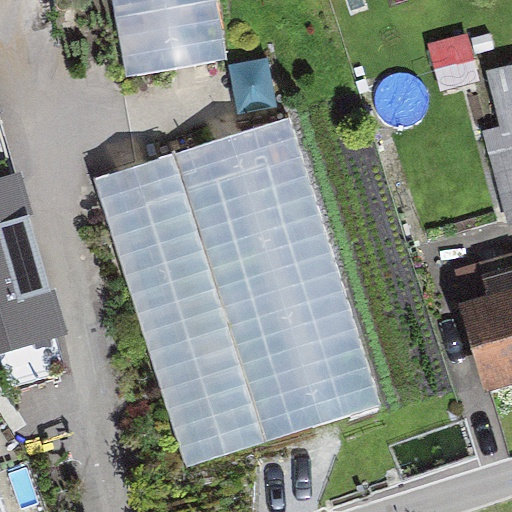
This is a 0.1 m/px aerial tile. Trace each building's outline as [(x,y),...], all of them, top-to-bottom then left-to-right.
[(231,57),(220,0),(116,0),(130,74),(231,57)] [(506,128),(486,132),(496,191),(508,189),(511,211),(511,70),(497,73),(506,128)] [(380,411),(284,122),(88,187),(185,476),(380,411)] [(22,182),(0,188),(0,356),(72,333),(22,182)] [(504,302),(482,307),(504,393),(511,391),(511,278),(499,281),(504,302)] [(0,511),(10,511),(0,480),(0,511)]
